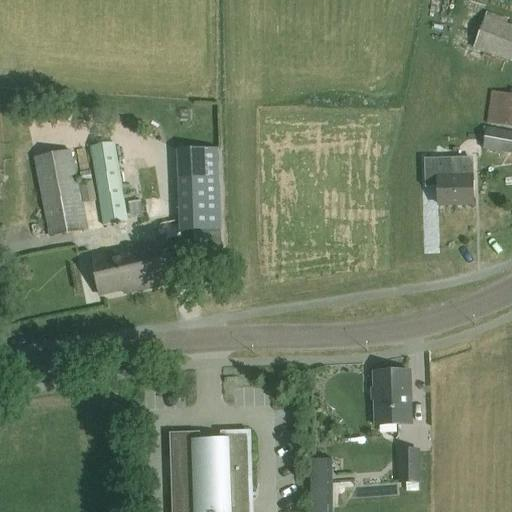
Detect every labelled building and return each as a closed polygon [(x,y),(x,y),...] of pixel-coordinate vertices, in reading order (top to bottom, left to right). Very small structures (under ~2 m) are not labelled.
[(511,24),(484,16),(474,50),(511,62),(511,24)] [(486,72),(486,63),(464,63),(464,72),(486,72)] [(490,65),(490,76),(509,77),(509,65),(490,65)] [(511,95),(495,92),(490,125),(511,128),(511,95)] [(511,131),(487,127),(483,150),(511,155),(511,131)] [(128,223),(115,144),(91,148),(104,227),(128,223)] [(221,231),(218,150),(178,151),(181,232),(221,231)] [(73,154),(72,152),(34,159),(50,238),(87,231),(82,204),(95,202),(91,181),(78,184),(73,154)] [(472,206),(471,168),(456,169),(456,180),(438,181),(439,207),(472,206)] [(167,286),(159,243),(131,248),(132,251),(92,258),(98,295),(122,291),(122,294),(167,286)] [(412,425),(410,371),(375,373),(376,426),(412,425)] [(249,501),(247,435),(224,436),(225,443),(196,444),(196,437),(173,438),(175,511),(245,511),(245,501),(249,501)] [(419,485),(419,450),(399,450),(399,485),(419,485)] [(318,511),(333,511),(333,462),(318,462),(318,511)] [(298,476),(283,479),(285,494),(300,491),(298,476)] [(358,506),(358,483),(338,483),(338,505),(358,506)]
